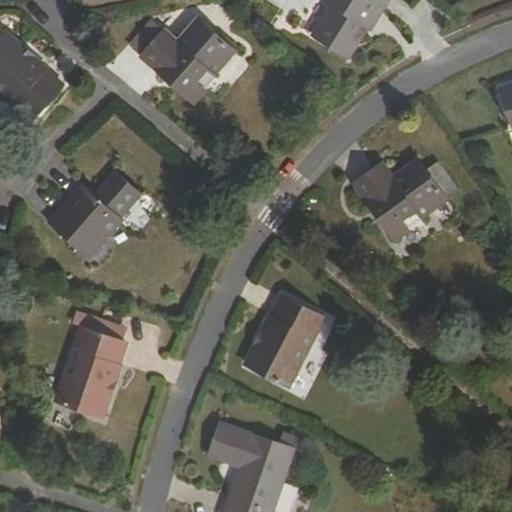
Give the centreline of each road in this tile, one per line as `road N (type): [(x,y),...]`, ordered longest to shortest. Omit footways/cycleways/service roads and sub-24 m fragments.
road 1 (residential): [(269,216),(195,365),(152,511)]
road 2 (residential): [(511,38),(381,103),(269,216)]
road 3 (residential): [(269,216),(105,84)]
